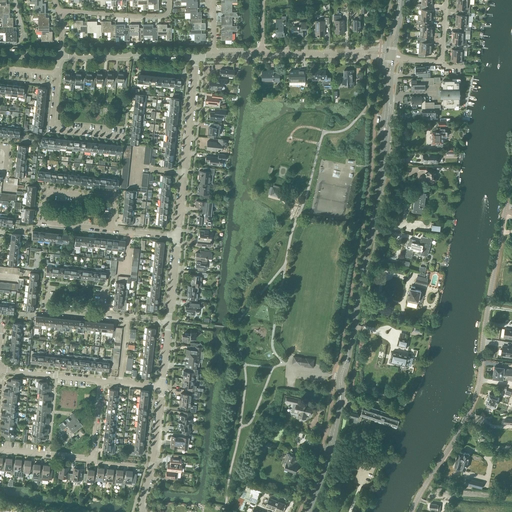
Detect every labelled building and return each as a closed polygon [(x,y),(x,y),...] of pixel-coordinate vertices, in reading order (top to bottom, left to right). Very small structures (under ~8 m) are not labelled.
[(6,0),(0,0),(0,13),(10,13),(10,3),(6,3),(6,2),(6,0)] [(29,0),(29,4),(34,4),(35,13),(46,13),(46,3),(41,3),(41,2),(42,2),(42,0),(29,0)] [(136,0),(137,4),(143,4),(143,9),(148,9),(148,4),(147,0),(136,0)] [(147,0),(148,4),(154,4),(154,9),(159,9),(158,0),(147,0)] [(186,2),(186,8),(197,8),(197,2),(193,2),(193,0),(181,0),(181,2),(186,2)] [(237,0),(224,0),(225,1),(225,3),(221,3),(221,12),(225,12),(233,12),(233,3),(238,3),(237,0)] [(470,5),(457,4),(457,10),(463,10),(463,13),(470,13),(470,7),(473,8),(473,5),(470,5)] [(426,10),(426,8),(420,7),(420,10),(422,10),(421,16),(432,16),(432,11),(426,10)] [(190,13),(190,19),(201,19),(201,12),(196,12),(196,11),(197,11),(197,8),(186,8),(185,8),(185,13),(190,13)] [(238,12),(233,12),(225,12),(225,15),(225,17),(221,17),(221,26),(225,26),(233,26),(233,17),(238,17),(238,12)] [(10,13),(0,13),(0,17),(2,18),(2,27),(13,27),(13,17),(9,17),(9,16),(10,16),(10,13)] [(46,13),(35,13),(33,13),(33,18),(38,18),(38,27),(49,27),(49,17),(45,18),(45,16),(46,16),(46,13)] [(472,13),(470,13),(463,13),(462,16),(456,15),(456,21),(469,22),(469,16),(471,17),(472,13)] [(431,22),(432,16),(421,16),(417,15),(417,20),(416,20),(416,23),(418,23),(425,24),(425,21),(431,22)] [(341,16),(334,16),(334,21),(335,21),(335,34),(344,34),(344,21),(341,21),(341,16)] [(359,20),(353,20),(353,31),(361,31),(361,25),(362,24),(362,16),(359,16),(359,20)] [(325,21),(315,21),(316,36),(325,36),(325,25),(329,25),(329,18),(325,18),(325,21)] [(194,23),(194,30),(201,30),(205,30),(205,23),(200,23),(200,22),(201,22),(201,19),(190,19),(189,19),(189,23),(194,23)] [(286,19),(276,19),(276,27),(278,27),(278,29),(276,29),(276,37),(285,37),(285,32),(284,32),(284,28),(286,28),(286,19)] [(83,21),(73,21),(73,33),(83,32),(83,37),(87,37),(87,32),(87,25),(83,25),(83,21)] [(111,21),(101,22),(101,32),(110,32),(110,37),(115,37),(115,36),(115,25),(111,25),(111,21)] [(469,27),(469,22),(456,21),(455,27),(462,27),(461,30),(470,31),(471,28),(469,27)] [(87,22),(87,25),(87,32),(97,32),(97,37),(101,37),(101,25),(97,25),(97,22),(87,22)] [(307,22),(299,22),(299,26),(294,26),(294,37),(303,37),(303,32),(303,30),(307,30),(307,22)] [(425,27),(425,24),(418,23),(418,27),(419,27),(419,32),(433,33),(433,27),(425,27)] [(157,40),(157,35),(157,28),(153,28),(153,24),(143,25),(143,36),(153,35),(153,40),(157,40)] [(167,24),(157,24),(157,28),(157,35),(166,35),(166,40),(171,40),(171,28),(167,28),(167,24)] [(115,25),(115,36),(124,36),(124,41),(129,41),(129,36),(129,28),(124,28),(124,25),(115,25)] [(143,41),(143,36),(143,28),(139,28),(139,25),(129,25),(129,28),(129,36),(138,36),(138,41),(143,41)] [(221,31),(221,40),(233,40),(233,31),(238,31),(238,26),(225,26),(225,29),(225,31),(221,31)] [(2,27),(0,27),(0,32),(5,33),(5,41),(0,41),(0,44),(16,44),(16,31),(12,31),(12,30),(13,30),(13,27),(2,27)] [(49,27),(38,27),(36,27),(36,32),(41,32),(42,41),(52,41),(52,31),(48,31),(48,30),(49,30),(49,27)] [(194,30),(189,30),(189,34),(194,34),(194,40),(205,40),(205,34),(200,34),(200,32),(201,32),(201,30),(194,30)] [(461,30),(459,30),(459,33),(453,32),(453,38),(467,39),(467,34),(471,35),(471,31),(470,31),(461,30)] [(432,38),(433,33),(419,32),(419,37),(417,36),(417,40),(426,41),(426,38),(432,38)] [(467,39),(453,38),(452,44),(458,45),(458,47),(465,48),(467,48),(467,44),(466,44),(467,39)] [(426,43),(426,41),(417,40),(416,42),(419,42),(419,48),(431,49),(432,44),(426,43)] [(467,48),(465,48),(458,47),(458,50),(452,50),(451,56),(462,57),(464,57),(465,51),(467,51),(467,48)] [(431,55),(431,49),(419,48),(418,57),(425,57),(425,54),(431,55)] [(462,62),(462,57),(451,56),(451,61),(457,62),(457,65),(464,65),(464,62),(462,62)] [(433,66),(416,67),(416,70),(415,71),(415,73),(416,73),(416,74),(426,73),(426,70),(433,69),(433,66)] [(267,71),(262,71),(262,82),(274,82),(274,81),(280,81),(280,70),(267,70),(267,71)] [(296,71),(289,71),(289,86),(295,86),(295,82),(305,82),(305,70),(296,70),(296,71)] [(320,70),(314,70),(314,74),(312,74),(312,75),(312,78),(313,79),(315,79),(316,80),(319,80),(319,78),(324,78),(324,81),(323,81),(323,85),(324,85),(324,89),(332,89),(332,81),(331,81),(331,77),(327,77),(327,74),(326,74),(326,70),(320,70)] [(354,70),(344,70),(344,76),(343,76),(343,84),(349,84),(349,87),(354,87),(354,70)] [(72,74),(65,73),(64,79),(62,79),(62,84),(64,85),(70,86),(70,90),(73,91),(74,79),(71,79),(72,74)] [(82,73),(76,73),(74,85),(81,86),(81,88),(84,89),(85,79),(82,79),(82,73)] [(93,73),(86,73),(85,83),(91,83),(91,88),(94,88),(95,79),(92,79),(93,73)] [(103,73),(97,73),(96,84),(102,84),(102,86),(105,86),(106,79),(103,79),(103,73)] [(114,73),(107,73),(106,84),(112,85),(112,88),(115,88),(116,79),(113,79),(114,73)] [(124,73),(118,73),(117,82),(123,83),(123,87),(126,88),(127,79),(124,79),(124,73)] [(417,80),(412,80),(412,91),(422,91),(422,90),(425,90),(425,78),(421,78),(422,83),(417,83),(417,80)] [(209,84),(208,89),(221,91),(221,85),(223,85),(223,84),(227,84),(227,80),(219,79),(219,82),(209,81),(208,84),(209,84)] [(459,97),(460,97),(460,89),(459,89),(459,82),(454,82),(454,80),(443,81),(443,89),(441,89),(441,91),(439,91),(439,92),(439,95),(439,96),(441,96),(441,97),(443,97),(443,106),(455,106),(455,104),(459,104),(459,97)] [(24,87),(18,86),(17,98),(26,99),(26,93),(24,92),(24,87)] [(215,97),(207,96),(206,104),(217,105),(218,98),(222,98),(222,95),(215,94),(215,97)] [(412,97),(412,107),(417,107),(417,104),(422,104),(422,109),(425,109),(425,97),(422,97),(412,97)] [(226,109),(216,108),(215,112),(210,112),(210,119),(221,121),(221,117),(225,117),(226,109)] [(437,110),(422,110),(422,118),(423,118),(423,120),(434,119),(434,118),(437,118),(437,110)] [(214,128),(209,127),(208,134),(221,136),(222,125),(214,124),(214,128)] [(445,129),(440,129),(440,132),(432,132),(432,133),(431,134),(431,136),(432,137),(433,144),(437,143),(438,147),(443,146),(443,137),(447,137),(447,132),(445,132),(445,129)] [(218,143),(207,141),(206,149),(221,151),(222,147),(226,148),(227,140),(218,139),(218,143)] [(438,152),(426,152),(426,156),(425,156),(425,158),(424,158),(424,159),(424,160),(424,161),(424,162),(424,163),(433,162),(436,162),(436,155),(438,155),(438,152)] [(218,158),(206,156),(205,161),(209,162),(209,165),(222,166),(223,161),(225,161),(226,155),(218,154),(218,158)] [(198,182),(212,183),(212,174),(210,174),(211,169),(214,169),(203,168),(202,171),(199,171),(198,179),(199,180),(199,182),(198,182)] [(428,168),(419,168),(419,171),(425,171),(426,172),(427,173),(427,178),(428,178),(428,180),(430,180),(430,182),(436,182),(436,175),(436,170),(430,171),(430,170),(428,168)] [(212,183),(198,182),(199,182),(198,189),(197,189),(197,194),(207,195),(207,198),(211,199),(211,195),(208,195),(209,189),(208,189),(209,183),(212,184),(212,183)] [(280,189),(273,188),(271,195),(278,197),(280,189)] [(202,213),(213,214),(213,211),(212,208),(212,206),(216,206),(216,202),(212,202),(196,201),(195,207),(201,208),(203,208),(202,213)] [(212,214),(202,213),(199,212),(199,219),(197,218),(197,224),(203,224),(203,223),(206,224),(206,225),(211,225),(212,217),(212,214)] [(134,216),(131,216),(123,215),(122,221),(126,222),(126,224),(133,225),(134,216)] [(198,238),(211,240),(212,240),(212,232),(208,232),(208,231),(205,231),(205,232),(198,231),(198,235),(199,235),(198,238)] [(211,240),(199,238),(197,238),(197,246),(201,246),(201,247),(205,248),(205,247),(210,247),(211,240)] [(415,243),(416,241),(410,239),(407,248),(405,247),(404,250),(407,251),(405,256),(411,258),(413,249),(419,251),(418,254),(424,255),(428,241),(422,239),(420,245),(415,243)] [(195,260),(196,260),(207,261),(207,258),(211,258),(211,252),(200,251),(200,253),(196,253),(195,260)] [(207,261),(196,260),(195,268),(198,268),(198,271),(206,271),(207,261)] [(54,263),(46,262),(45,266),(46,267),(46,275),(52,275),(53,266),(54,266),(54,263)] [(54,266),(53,266),(52,275),(58,276),(59,267),(60,268),(60,264),(58,263),(58,264),(54,263),(54,266)] [(66,264),(64,264),(63,268),(60,268),(59,267),(58,276),(64,277),(65,268),(66,268),(66,264)] [(77,269),(76,278),(82,278),(83,270),(84,270),(84,267),(84,266),(82,266),(81,270),(77,269)] [(89,271),(88,279),(94,280),(94,271),(96,271),(96,267),(94,267),(93,271),(89,271)] [(109,272),(110,269),(106,269),(105,272),(101,272),(100,272),(100,280),(106,281),(106,276),(109,277),(109,275),(109,272)] [(192,275),(190,286),(199,287),(201,287),(203,277),(206,277),(206,273),(197,272),(197,276),(192,275)] [(417,276),(417,279),(415,283),(427,286),(428,282),(427,282),(428,279),(417,276)] [(199,287),(190,286),(188,286),(187,296),(190,297),(195,297),(198,298),(199,287)] [(415,287),(411,286),(411,288),(410,288),(408,299),(408,301),(412,302),(413,300),(418,301),(421,291),(415,289),(415,287)] [(115,288),(114,294),(123,295),(123,296),(127,296),(127,294),(123,294),(123,290),(123,289),(115,288)] [(114,294),(114,300),(122,301),(122,302),(126,302),(126,300),(122,300),(123,296),(123,295),(114,294)] [(122,301),(114,300),(113,306),(118,307),(117,310),(125,310),(126,302),(122,302),(122,301)] [(200,303),(190,302),(189,306),(185,306),(185,310),(188,312),(187,314),(195,314),(197,311),(198,311),(198,310),(201,310),(201,307),(200,306),(200,303)] [(147,303),(146,303),(145,312),(152,312),(152,310),(157,311),(158,304),(147,303)] [(41,324),(42,316),(36,316),(35,324),(34,324),(33,328),(35,328),(36,324),(40,324),(41,324)] [(47,325),(48,317),(42,316),(41,324),(40,324),(40,328),(42,328),(42,325),(46,325),(47,325)] [(53,326),(54,318),(48,317),(47,325),(46,325),(46,329),(48,329),(48,325),(52,326),(53,326)] [(59,327),(60,318),(54,318),(53,326),(52,326),(52,330),(53,330),(54,326),(58,326),(59,327)] [(72,320),(65,319),(65,327),(64,327),(63,331),(69,331),(69,328),(71,328),(72,320)] [(77,328),(78,320),(72,320),(71,328),(69,328),(69,331),(71,331),(72,328),(75,328),(77,328)] [(83,321),(78,320),(77,328),(75,328),(75,332),(81,333),(81,329),(83,329),(83,321)] [(89,330),(89,321),(83,321),(83,329),(81,329),(81,333),(83,333),(84,329),(87,330),(89,330)] [(95,330),(95,322),(89,321),(89,330),(87,330),(87,333),(89,334),(90,330),(93,330),(95,330)] [(100,331),(101,323),(95,322),(95,330),(93,330),(93,334),(95,334),(96,331),(99,331),(100,331)] [(106,332),(107,323),(101,323),(100,331),(99,331),(99,335),(101,335),(102,331),(105,332),(106,332)] [(113,329),(114,324),(107,323),(106,332),(105,332),(105,335),(107,336),(108,332),(111,332),(111,336),(115,336),(115,334),(116,331),(116,329),(113,329)] [(511,330),(504,329),(503,338),(511,339),(511,330)] [(182,335),(181,341),(188,342),(188,340),(193,341),(193,338),(196,339),(196,333),(190,332),(190,333),(185,333),(185,335),(182,335)] [(399,338),(397,346),(407,348),(409,341),(404,340),(399,338)] [(511,346),(511,348),(502,346),(500,355),(511,356),(511,346)] [(186,349),(185,357),(188,357),(200,358),(203,359),(204,351),(202,351),(202,347),(197,347),(195,347),(195,350),(186,349)] [(33,350),(31,350),(31,354),(32,355),(31,363),(37,363),(38,355),(39,355),(39,351),(37,351),(37,352),(33,352),(33,350)] [(44,352),(39,351),(39,355),(38,355),(37,363),(43,364),(44,356),(45,356),(45,352),(44,352)] [(409,356),(392,352),(389,362),(407,366),(407,365),(411,366),(413,358),(409,357),(409,356)] [(57,353),(55,353),(54,357),(51,356),(50,356),(49,365),(55,365),(56,357),(57,357),(57,354),(57,353)] [(56,357),(55,365),(61,366),(62,358),(63,358),(63,354),(61,353),(61,354),(57,354),(57,357),(56,357)] [(19,355),(10,354),(9,360),(12,360),(12,364),(22,365),(23,361),(19,361),(19,355)] [(62,358),(61,366),(67,367),(68,358),(69,358),(69,354),(67,354),(66,358),(63,358),(62,358)] [(75,355),(69,354),(69,358),(68,358),(67,367),(73,367),(73,359),(75,359),(75,355)] [(81,355),(75,355),(75,359),(73,359),(73,367),(79,368),(80,359),(81,360),(81,356),(81,355)] [(87,356),(81,356),(81,360),(80,359),(79,368),(85,368),(86,360),(87,360),(87,356)] [(93,357),(87,356),(87,360),(86,360),(85,368),(91,369),(92,361),(93,361),(93,357)] [(301,357),(294,356),(293,364),(300,365),(300,366),(305,366),(304,368),(314,369),(316,359),(306,358),(306,359),(301,358),(301,357)] [(99,358),(93,357),(93,361),(92,361),(91,369),(97,370),(98,361),(99,362),(99,358)] [(200,358),(188,357),(188,360),(184,362),(184,364),(188,364),(188,368),(196,369),(197,362),(200,363),(200,358)] [(98,361),(97,370),(103,370),(104,362),(105,362),(105,358),(103,358),(102,362),(99,362),(98,361)] [(104,362),(103,370),(109,371),(109,366),(112,367),(112,365),(112,362),(113,360),(113,359),(105,358),(105,362),(104,362)] [(511,369),(494,367),(494,373),(508,375),(508,380),(511,380),(511,369)] [(187,371),(183,371),(183,375),(183,379),(194,380),(194,379),(197,380),(199,369),(196,369),(188,368),(187,371)] [(38,382),(37,387),(51,389),(51,386),(47,385),(47,383),(43,382),(43,379),(36,379),(36,382),(38,382)] [(194,380),(183,379),(183,382),(182,382),(182,386),(188,387),(188,390),(196,391),(197,385),(193,384),(194,380)] [(121,392),(122,388),(114,387),(114,390),(109,389),(108,395),(117,396),(117,397),(121,397),(121,396),(117,395),(117,391),(121,392)] [(198,392),(189,391),(189,394),(181,393),(181,397),(181,400),(191,401),(191,397),(197,398),(198,392)] [(496,396),(489,393),(486,403),(491,405),(490,407),(495,409),(495,406),(496,407),(499,397),(499,396),(499,395),(496,394),(496,396)] [(117,396),(108,395),(108,401),(116,402),(116,403),(120,403),(120,402),(116,401),(117,397),(117,396)] [(191,401),(181,400),(180,407),(187,408),(187,411),(196,412),(196,406),(190,405),(191,401)] [(116,402),(108,401),(107,407),(116,408),(115,409),(119,409),(119,408),(116,407),(116,403),(116,402)] [(312,408),(293,404),(291,412),(299,414),(298,418),(306,419),(307,414),(311,415),(312,408)] [(393,414),(364,404),(361,415),(381,421),(380,422),(381,423),(383,424),(384,422),(397,427),(401,416),(397,415),(398,413),(394,412),(393,414)] [(116,408),(107,407),(107,413),(115,414),(115,415),(118,415),(119,414),(115,413),(115,409),(116,408)] [(70,416),(59,425),(63,430),(67,426),(73,433),(83,426),(77,419),(79,417),(76,412),(74,414),(73,414),(72,413),(70,415),(70,416)] [(191,412),(185,412),(184,415),(179,415),(178,419),(181,419),(181,422),(188,423),(191,424),(191,419),(189,419),(189,416),(191,416),(191,412)] [(358,414),(351,412),(350,416),(354,417),(354,418),(355,418),(354,422),(359,424),(360,420),(361,420),(362,417),(358,415),(358,414)] [(115,414),(107,413),(106,419),(114,420),(114,421),(117,421),(118,421),(118,420),(114,419),(115,415),(115,414)] [(114,420),(106,419),(105,425),(114,426),(113,427),(117,427),(117,426),(116,426),(117,421),(114,421),(114,420)] [(188,423),(181,422),(178,422),(177,427),(179,427),(179,430),(182,430),(182,434),(190,434),(191,431),(190,431),(190,427),(188,427),(188,423)] [(114,426),(105,425),(105,431),(113,432),(113,433),(115,433),(116,433),(117,431),(113,431),(113,427),(114,426)] [(113,432),(105,431),(104,437),(112,438),(112,439),(116,439),(116,437),(115,437),(115,433),(113,433),(113,432)] [(188,438),(171,436),(170,447),(187,449),(188,438)] [(112,438),(104,437),(103,443),(112,444),(111,445),(115,445),(115,443),(112,443),(112,439),(112,438)] [(104,449),(104,452),(115,453),(115,449),(115,445),(111,445),(112,444),(103,443),(103,449),(104,449)] [(143,446),(135,445),(134,452),(131,452),(131,455),(140,456),(140,453),(142,453),(143,446)] [(469,454),(458,451),(454,467),(465,470),(469,454)] [(298,457),(287,453),(283,464),(286,465),(284,469),(285,469),(284,471),(287,472),(288,470),(296,473),(299,464),(296,463),(298,457)] [(13,475),(14,465),(11,465),(12,459),(6,458),(5,464),(4,471),(11,472),(11,475),(13,475)] [(182,459),(169,458),(167,471),(181,472),(182,465),(181,465),(182,459)] [(22,460),(15,459),(13,476),(23,477),(23,473),(24,466),(21,466),(22,460)] [(32,477),(33,467),(30,467),(31,461),(25,460),(24,466),(23,473),(30,474),(30,477),(32,477)] [(42,478),(43,471),(40,471),(40,465),(34,464),(33,467),(32,477),(42,478)] [(49,472),(50,465),(43,465),(43,471),(42,478),(42,479),(48,480),(52,480),(52,472),(49,472)] [(70,480),(70,473),(67,473),(68,467),(59,466),(59,470),(60,470),(59,478),(67,478),(67,480),(70,480)] [(97,474),(94,474),(93,480),(103,481),(103,475),(104,468),(98,467),(97,474)] [(74,468),(74,474),(70,473),(70,480),(73,480),(73,479),(81,480),(82,473),(83,473),(83,469),(74,468)] [(114,469),(107,468),(106,475),(103,475),(103,481),(102,485),(105,485),(105,482),(112,482),(114,469)] [(94,470),(88,469),(87,476),(84,476),(83,482),(93,483),(93,480),(94,474),(94,470)] [(116,476),(113,476),(112,482),(111,484),(115,484),(121,485),(122,483),(122,477),(123,470),(117,469),(116,476)] [(122,477),(122,483),(131,484),(133,471),(126,470),(125,477),(122,477)] [(175,472),(167,471),(166,478),(172,479),(172,482),(180,483),(180,480),(177,479),(178,472),(175,472)] [(483,483),(470,479),(469,485),(482,488),(483,483)] [(260,494),(253,492),(249,501),(256,504),(260,494)] [(282,511),(286,504),(270,498),(266,507),(275,511),(278,511),(282,511)]
